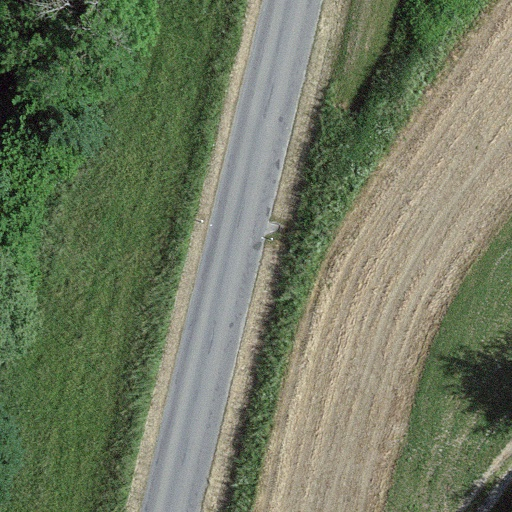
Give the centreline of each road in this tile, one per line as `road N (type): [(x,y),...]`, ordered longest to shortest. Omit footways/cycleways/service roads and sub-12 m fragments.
road 1 (tertiary): [(166,511),(289,0)]
road 2 (track): [(52,0),(0,145)]
